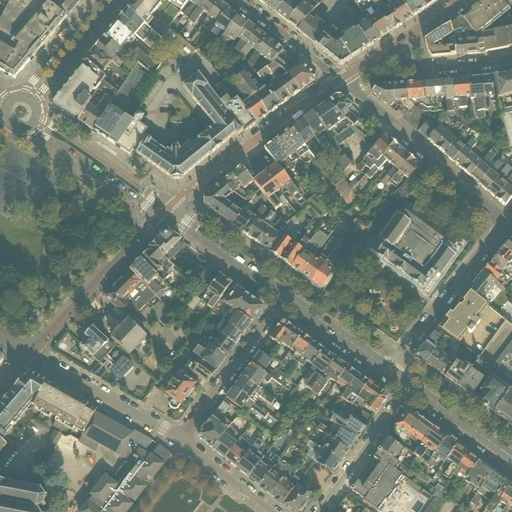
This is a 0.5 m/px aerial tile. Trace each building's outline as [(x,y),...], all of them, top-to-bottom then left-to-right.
[(0,0),(0,22),(11,2),(8,0),(0,0)] [(0,22),(0,71),(3,73),(15,79),(15,78),(21,71),(34,56),(41,48),(43,45),(50,37),(51,35),(52,35),(55,32),(67,17),(58,9),(57,10),(53,7),(53,6),(49,5),(42,0),(8,0),(11,2),(0,22)] [(67,17),(81,0),(80,0),(42,0),(49,5),(53,6),(53,7),(57,10),(58,9),(67,17)] [(169,28),(179,15),(180,14),(190,0),(135,0),(127,10),(154,33),(161,38),(189,61),(197,51),(169,28)] [(190,0),(180,14),(189,21),(205,0),(190,0)] [(194,26),(196,23),(204,13),(208,16),(219,2),(216,0),(205,0),(189,21),(185,26),(188,28),(191,24),(194,26)] [(271,0),(266,6),(276,13),(286,0),(271,0)] [(286,0),(276,13),(287,22),(305,0),(286,0)] [(314,11),(315,9),(319,4),(313,0),(305,0),(287,22),(297,31),(308,18),(309,16),(314,11)] [(357,0),(355,2),(361,11),(362,14),(380,40),(392,31),(371,0),(357,0)] [(371,0),(392,31),(403,24),(387,0),(371,0)] [(413,18),(400,0),(387,0),(403,24),(413,18)] [(400,0),(413,18),(437,1),(435,0),(400,0)] [(507,25),(511,20),(511,13),(509,10),(509,9),(501,0),(485,0),(476,8),(491,26),(498,50),(508,48),(504,28),(507,28),(507,25)] [(511,0),(501,0),(509,9),(511,7),(511,0)] [(208,16),(201,26),(206,29),(214,20),(218,23),(229,9),(219,2),(208,16)] [(485,53),(498,50),(491,26),(476,8),(463,19),(472,31),(478,40),(479,54),(485,53)] [(215,27),(221,32),(216,38),(220,40),(238,16),(229,9),(218,23),(215,27)] [(324,16),(315,9),(314,11),(309,16),(308,18),(297,31),(310,41),(315,45),(326,33),(328,31),(329,29),(323,24),(320,22),(324,16)] [(144,41),(149,36),(151,33),(153,34),(154,33),(127,10),(119,20),(136,35),(144,41)] [(370,47),(380,40),(362,14),(356,18),(357,20),(354,23),(353,23),(370,47)] [(248,23),(238,16),(220,40),(216,45),(215,47),(220,51),(230,38),(234,42),(237,38),(248,23)] [(456,31),(460,30),(462,34),(472,31),(463,19),(462,17),(460,17),(457,19),(456,21),(450,24),(452,32),(456,31)] [(127,49),(135,39),(133,37),(136,35),(119,20),(106,35),(121,48),(121,49),(125,52),(128,54),(130,52),(127,49)] [(346,33),(360,54),(370,47),(353,23),(354,23),(352,21),(342,28),(346,33)] [(240,54),(257,31),(248,23),(237,38),(242,41),(235,50),(240,54)] [(431,57),(443,56),(455,55),(454,40),(452,32),(450,24),(441,30),(425,40),(426,46),(428,52),(431,57)] [(336,43),(333,40),(337,35),(329,29),(328,31),(326,33),(315,45),(339,65),(343,65),(349,61),(351,59),(339,41),(336,43)] [(462,34),(460,30),(456,31),(452,32),(454,40),(455,55),(456,56),(466,55),(465,41),(462,34)] [(240,54),(243,56),(246,58),(252,49),(256,52),(267,38),(257,31),(240,54)] [(465,41),(466,55),(479,54),(478,40),(472,31),(462,34),(465,41)] [(339,41),(351,59),(360,54),(346,33),(342,35),(342,39),(339,41)] [(95,48),(119,68),(123,63),(119,59),(125,52),(121,49),(121,48),(106,35),(95,48)] [(275,44),(267,38),(256,52),(257,53),(248,64),(252,68),(261,56),(264,59),(275,44)] [(274,63),(283,51),(275,44),(264,59),(268,61),(261,70),(263,71),(268,68),(273,64),(274,63)] [(120,77),(125,72),(119,68),(95,48),(85,60),(102,74),(108,67),(120,77)] [(132,55),(150,71),(156,64),(137,48),(132,55)] [(315,76),(299,63),(283,51),(274,63),(280,68),(287,73),(301,91),(315,81),(315,76)] [(85,60),(52,99),(54,106),(78,121),(89,103),(104,81),(106,78),(102,74),(85,60)] [(275,78),(291,99),(301,91),(287,73),(281,78),(280,75),(278,77),(274,73),(280,68),(274,63),(273,64),(268,68),(275,78)] [(151,78),(135,68),(129,77),(118,93),(93,131),(108,141),(125,116),(151,78)] [(258,76),(262,82),(269,76),(270,76),(273,80),(271,81),(273,84),(268,88),(281,106),(291,99),(275,78),(268,68),(263,71),(263,72),(258,76)] [(246,72),(240,76),(240,77),(269,115),(271,113),(272,113),(281,106),(268,88),(267,89),(266,87),(258,92),(257,91),(258,88),(249,76),(246,72)] [(511,73),(493,76),(493,77),(497,98),(511,94),(511,73)] [(136,119),(136,120),(133,121),(125,116),(108,141),(126,153),(130,156),(133,151),(137,153),(136,154),(171,178),(171,179),(183,178),(183,177),(210,155),(222,145),(236,134),(237,136),(243,131),(224,106),(223,106),(200,76),(198,74),(196,76),(183,86),(193,98),(215,126),(198,140),(199,141),(193,145),(191,142),(180,150),(180,149),(178,145),(174,146),(172,149),(172,152),(167,149),(166,151),(147,138),(147,139),(143,136),(147,131),(143,128),(138,125),(139,122),(140,122),(141,121),(142,121),(142,120),(143,119),(143,118),(143,117),(142,117),(142,116),(141,115),(140,115),(139,115),(138,115),(137,116),(136,117),(136,118),(136,119)] [(494,97),(492,76),(481,77),(483,95),(485,117),(491,117),(489,98),(494,97)] [(257,124),(269,115),(240,77),(233,81),(245,97),(248,97),(249,99),(242,105),(257,124)] [(481,77),(469,78),(470,97),(470,99),(476,99),(478,119),(485,119),(485,117),(483,95),(481,77)] [(454,101),(456,101),(459,100),(459,109),(467,108),(466,97),(470,97),(469,78),(453,80),(454,101)] [(441,98),(446,98),(444,80),(434,81),(436,112),(442,112),(441,98)] [(447,111),(447,117),(453,116),(452,106),(451,104),(450,101),(454,101),(453,80),(444,80),(446,98),(447,111)] [(118,93),(112,88),(104,81),(89,103),(78,121),(93,131),(118,93)] [(222,88),(224,90),(228,87),(223,81),(219,84),(222,88)] [(431,112),(436,112),(434,81),(423,82),(425,100),(430,99),(431,112)] [(406,84),(408,101),(422,100),(422,102),(420,104),(421,104),(417,109),(422,112),(422,113),(431,112),(430,99),(425,100),(423,82),(406,84)] [(222,88),(219,84),(214,88),(217,92),(222,88)] [(407,101),(408,101),(406,84),(393,85),(394,102),(400,107),(395,113),(402,119),(409,110),(413,106),(407,101)] [(372,93),(395,113),(400,107),(394,102),(393,85),(377,86),(372,93)] [(228,87),(224,90),(228,95),(232,92),(228,87)] [(223,99),(228,95),(224,90),(219,94),(223,99)] [(351,115),(355,109),(340,96),(336,96),(327,103),(356,128),(360,123),(351,115)] [(245,133),(257,124),(238,99),(232,103),(228,98),(221,102),(224,106),(245,133)] [(343,144),(360,132),(356,128),(327,103),(313,113),(343,153),(347,150),(343,144)] [(402,119),(406,122),(417,109),(413,106),(409,110),(402,119)] [(417,109),(406,122),(410,126),(422,112),(417,109)] [(422,112),(410,126),(414,129),(426,116),(422,113),(422,112)] [(343,153),(313,113),(302,121),(315,139),(328,157),(333,165),(340,174),(341,175),(351,165),(346,158),(343,153)] [(426,116),(414,129),(418,133),(430,119),(426,116)] [(448,134),(453,127),(457,123),(447,117),(439,126),(440,126),(428,140),(436,148),(448,134)] [(430,119),(418,133),(428,140),(440,126),(439,126),(430,119)] [(315,139),(302,121),(292,128),(309,151),(316,161),(319,158),(318,156),(320,154),(311,142),(315,139)] [(436,148),(444,155),(456,141),(452,138),(463,126),(457,123),(453,127),(448,134),(436,148)] [(371,142),(381,132),(374,126),(365,136),(371,142)] [(309,151),(292,128),(283,135),(296,153),(300,158),(309,151)] [(444,155),(453,162),(465,148),(462,145),(469,137),(472,140),(473,139),(472,139),(477,133),(467,128),(456,141),(444,155)] [(283,135),(274,142),(291,165),(297,161),(293,156),(296,153),(283,135)] [(357,170),(360,173),(365,166),(370,170),(394,143),(391,140),(385,136),(376,146),(370,152),(364,160),(357,167),(357,170)] [(473,139),(472,140),(465,148),(453,162),(461,170),(473,156),(473,155),(479,148),(475,145),(477,143),(473,139)] [(291,165),(274,142),(265,149),(277,165),(282,172),(286,168),(289,170),(291,172),(294,169),(291,165)] [(370,179),(379,170),(386,161),(390,164),(402,150),(394,143),(370,170),(365,175),(370,179)] [(470,177),(478,185),(496,164),(492,161),(498,153),(497,152),(502,146),(497,144),(481,163),(482,163),(470,177)] [(473,156),(461,170),(470,177),(482,163),(481,163),(478,160),(485,151),(480,147),(479,148),(473,155),(473,156)] [(389,182),(411,157),(402,150),(390,164),(394,168),(381,183),(385,187),(389,182)] [(496,164),(478,185),(487,192),(499,178),(498,177),(507,165),(510,163),(502,156),(496,164)] [(389,182),(392,185),(396,188),(402,181),(401,180),(404,177),(408,180),(420,165),(414,161),(411,157),(389,182)] [(487,192),(495,199),(507,185),(505,184),(505,183),(511,174),(511,170),(511,169),(511,163),(510,162),(510,163),(507,165),(498,177),(499,178),(487,192)] [(265,174),(282,195),(287,191),(292,197),(298,193),(282,172),(277,165),(265,174)] [(403,203),(429,174),(420,165),(408,180),(376,216),(367,227),(363,232),(357,240),(362,244),(372,233),(373,234),(401,202),(403,203)] [(235,172),(232,175),(242,187),(241,187),(245,191),(246,190),(245,189),(253,182),(242,167),(235,172)] [(265,174),(254,183),(262,193),(267,199),(271,204),(275,210),(281,206),(277,199),(282,195),(265,174)] [(335,187),(344,180),(341,175),(340,174),(330,181),(335,187)] [(359,174),(349,186),(344,180),(335,187),(344,200),(352,191),(364,177),(359,174)] [(232,175),(222,183),(232,195),(234,193),(246,202),(248,199),(246,197),(247,197),(242,191),(239,189),(241,187),(242,187),(232,175)] [(507,185),(495,199),(504,207),(511,197),(511,175),(505,184),(507,185)] [(204,197),(204,206),(218,215),(233,226),(242,213),(227,202),(226,202),(226,199),(232,195),(222,183),(204,197)] [(262,193),(259,198),(255,195),(251,200),(242,213),(233,226),(243,233),(254,217),(248,213),(249,211),(251,212),(254,208),(258,211),(267,199),(262,193)] [(312,210),(321,218),(329,212),(316,194),(306,202),(312,210)] [(271,213),(267,210),(271,204),(267,199),(258,211),(254,217),(243,233),(252,240),(263,224),(271,213)] [(427,292),(433,284),(436,280),(436,281),(454,257),(453,256),(462,245),(457,241),(458,241),(411,207),(406,204),(397,217),(396,216),(380,239),(380,240),(371,252),(376,255),(422,289),(423,289),(427,292)] [(263,224),(252,240),(261,246),(272,231),(272,230),(268,228),(276,217),(271,213),(263,224)] [(271,253),(281,261),(297,239),(300,235),(292,228),(298,221),(295,217),(286,224),(286,225),(289,228),(271,253)] [(353,224),(363,232),(367,227),(357,219),(353,224)] [(280,220),(272,230),(272,231),(261,246),(271,253),(289,228),(286,225),(286,224),(280,220)] [(157,240),(150,248),(152,249),(157,255),(159,253),(169,263),(169,262),(188,245),(181,240),(174,234),(172,236),(167,230),(165,230),(160,235),(160,237),(161,237),(158,240),(157,240)] [(301,275),(315,256),(329,237),(324,233),(318,241),(313,238),(310,242),(291,268),(301,275)] [(297,239),(281,261),(291,268),(310,242),(300,235),(297,239)] [(330,256),(339,243),(332,238),(318,259),(315,256),(301,275),(311,282),(330,256)] [(511,257),(511,244),(508,241),(502,249),(511,257)] [(145,252),(141,257),(142,258),(141,259),(163,282),(170,276),(169,274),(174,266),(169,262),(169,263),(159,253),(157,255),(152,249),(148,253),(147,252),(146,254),(145,252)] [(511,269),(511,257),(502,249),(496,256),(511,269)] [(330,256),(311,282),(322,290),(341,263),(330,256)] [(506,273),(511,277),(511,278),(510,280),(511,281),(511,269),(496,256),(490,264),(503,274),(505,271),(506,273)] [(164,283),(163,282),(141,259),(139,260),(138,260),(136,260),(134,262),(134,264),(134,265),(133,266),(133,267),(130,270),(155,295),(158,299),(161,296),(160,294),(162,292),(158,288),(164,283)] [(504,288),(506,286),(510,281),(502,274),(503,274),(490,264),(483,272),(496,282),(504,288)] [(104,296),(121,313),(126,308),(134,316),(155,295),(130,270),(104,296)] [(503,289),(504,288),(496,282),(483,272),(476,281),(490,292),(494,286),(501,292),(503,289)] [(231,284),(219,275),(204,295),(212,300),(207,306),(212,310),(217,304),(220,300),(231,284)] [(482,302),(490,292),(476,281),(468,291),(480,300),(482,302)] [(261,305),(249,297),(237,288),(225,305),(231,309),(233,311),(234,310),(238,313),(251,323),(262,308),(261,305)] [(482,302),(480,300),(468,291),(438,328),(459,343),(468,332),(471,334),(475,329),(480,322),(478,320),(488,307),(482,302)] [(195,296),(188,307),(193,311),(201,300),(195,296)] [(31,304),(24,311),(32,318),(38,311),(31,304)] [(227,324),(243,335),(251,323),(238,313),(234,310),(233,311),(231,309),(222,322),(225,324),(226,322),(227,324)] [(129,320),(122,327),(111,338),(130,356),(136,349),(137,350),(141,346),(140,345),(147,337),(140,330),(129,320)] [(235,345),(243,335),(227,324),(226,322),(225,324),(222,322),(221,321),(215,329),(219,332),(218,333),(220,335),(235,345)] [(282,345),(294,329),(285,322),(281,323),(271,337),(282,345)] [(82,348),(93,358),(99,364),(90,373),(94,376),(103,367),(108,362),(111,359),(108,356),(115,348),(93,327),(91,330),(90,328),(88,328),(85,331),(86,333),(87,334),(85,336),(87,338),(80,345),(83,348),(82,348)] [(282,345),(290,351),(291,351),(302,335),(294,329),(282,345)] [(434,333),(416,355),(417,358),(425,364),(436,350),(437,348),(434,346),(440,338),(443,340),(445,336),(439,332),(437,335),(434,333)] [(226,358),(235,345),(220,335),(211,347),(226,358)] [(291,361),(292,360),(298,364),(313,342),(302,335),(291,351),(290,351),(286,358),(291,361)] [(271,337),(266,344),(277,352),(282,345),(271,337)] [(493,413),(510,389),(509,389),(511,384),(511,380),(498,370),(497,371),(497,370),(509,354),(511,356),(511,341),(506,350),(492,368),(490,371),(489,371),(484,378),(488,381),(481,392),(484,394),(478,402),(493,413)] [(216,371),(226,358),(211,347),(204,342),(198,350),(196,349),(192,355),(194,356),(194,355),(216,371)] [(298,364),(303,367),(308,371),(323,350),(313,342),(298,364)] [(272,359),(277,352),(266,344),(261,351),(272,359)] [(304,394),(306,395),(308,397),(335,359),(323,350),(308,371),(313,376),(305,387),(308,389),(304,394)] [(435,371),(445,357),(436,350),(425,364),(435,371)] [(271,361),(259,353),(252,364),(272,378),(272,379),(274,381),(282,386),(288,377),(275,369),(273,372),(267,368),(271,361)] [(185,368),(207,383),(216,371),(194,355),(194,356),(185,368)] [(455,364),(445,357),(435,371),(445,378),(455,364)] [(117,364),(111,359),(108,362),(114,367),(114,368),(117,373),(123,377),(133,367),(129,361),(123,358),(117,364)] [(472,368),(458,388),(470,397),(484,378),(489,371),(488,370),(489,369),(485,366),(484,366),(481,367),(485,362),(480,358),(472,368)] [(336,384),(348,367),(335,359),(308,397),(310,398),(314,394),(318,396),(326,385),(326,383),(329,379),(336,384)] [(194,386),(195,385),(181,374),(185,368),(174,360),(170,366),(180,374),(175,382),(171,379),(167,385),(170,387),(164,396),(171,401),(170,404),(170,407),(174,409),(177,409),(190,391),(192,390),(193,389),(193,388),(194,386)] [(472,368),(466,364),(463,367),(457,362),(455,364),(445,378),(458,388),(472,368)] [(252,364),(243,376),(259,387),(258,387),(263,391),(268,384),(272,379),(272,378),(252,364)] [(358,375),(348,367),(336,384),(341,388),(337,393),(343,396),(358,375)] [(0,452),(7,445),(6,445),(2,441),(19,420),(32,405),(33,406),(33,405),(47,381),(31,373),(27,373),(0,404),(0,452)] [(369,383),(358,375),(343,396),(340,399),(343,401),(344,400),(352,405),(352,406),(354,403),(357,399),(369,383)] [(259,387),(243,376),(234,388),(254,403),(259,396),(271,406),(275,400),(263,391),(258,387),(259,387)] [(97,409),(70,394),(47,381),(33,405),(56,418),(54,421),(55,422),(52,426),(61,431),(64,426),(72,431),(74,428),(83,433),(97,409)] [(366,405),(377,389),(369,383),(357,399),(366,405)] [(511,386),(510,389),(493,413),(511,426),(511,386)] [(261,415),(263,413),(265,410),(254,403),(234,388),(233,389),(226,398),(241,410),(242,409),(248,414),(252,410),(255,412),(256,411),(261,415)] [(386,395),(377,389),(366,405),(364,407),(375,415),(387,399),(386,395)] [(230,407),(223,402),(199,434),(199,438),(213,449),(227,430),(231,424),(222,418),(230,407)] [(352,405),(349,409),(356,414),(359,411),(356,409),(358,406),(354,403),(352,406),(352,405)] [(80,511),(127,511),(132,505),(128,502),(131,498),(135,502),(146,488),(141,485),(148,476),(153,479),(163,466),(166,469),(175,458),(159,446),(151,456),(146,453),(153,441),(134,430),(132,434),(106,419),(108,416),(97,409),(83,433),(78,442),(96,452),(100,445),(131,463),(133,464),(128,471),(126,469),(126,468),(125,468),(120,474),(121,475),(121,474),(124,476),(117,485),(106,476),(91,495),(93,497),(89,502),(80,511)] [(365,428),(369,423),(359,416),(356,414),(349,409),(345,414),(350,418),(365,428)] [(363,410),(359,416),(369,423),(373,418),(363,410)] [(285,414),(280,411),(275,418),(280,421),(285,414)] [(406,413),(389,437),(396,442),(401,445),(407,437),(420,446),(421,447),(434,429),(410,412),(406,413)] [(345,415),(341,420),(335,416),(330,421),(336,426),(337,425),(357,440),(365,428),(350,418),(345,414),(345,415)] [(224,459),(236,443),(235,442),(237,438),(232,433),(239,423),(235,419),(231,424),(227,430),(213,449),(216,452),(224,459)] [(317,429),(319,431),(327,436),(349,451),(357,440),(337,425),(336,426),(332,431),(321,423),(317,429)] [(285,428),(279,424),(276,429),(282,433),(285,428)] [(431,459),(447,438),(434,429),(421,447),(420,446),(414,455),(421,460),(425,454),(431,459)] [(55,431),(54,433),(48,443),(55,447),(62,435),(55,431)] [(340,463),(349,451),(327,436),(323,441),(328,445),(324,450),(324,451),(340,463)] [(252,447),(240,438),(236,443),(224,459),(230,464),(230,463),(237,468),(252,447)] [(388,438),(379,450),(397,462),(401,456),(398,454),(402,449),(388,438)] [(448,459),(457,446),(447,438),(431,459),(426,465),(431,468),(433,466),(439,470),(442,465),(443,465),(448,459)] [(263,443),(258,439),(252,447),(237,468),(248,478),(261,462),(258,460),(262,456),(257,452),(263,443)] [(317,463),(332,474),(340,463),(324,451),(324,450),(315,444),(311,449),(317,453),(312,459),(317,463)] [(443,465),(448,469),(443,476),(449,480),(453,475),(468,454),(457,446),(448,459),(443,465)] [(402,476),(395,471),(400,464),(397,462),(395,461),(379,450),(373,458),(378,462),(375,466),(377,468),(372,475),(368,481),(360,476),(350,489),(364,499),(363,501),(378,511),(386,500),(387,501),(395,491),(396,489),(394,487),(402,476)] [(479,461),(468,454),(453,475),(457,478),(456,478),(459,481),(462,478),(465,480),(479,461)] [(261,462),(248,478),(260,487),(276,466),(275,465),(280,459),(275,455),(271,461),(265,457),(261,462)] [(493,472),(479,461),(465,480),(465,481),(475,488),(473,490),(477,493),(478,494),(493,472)] [(282,470),(276,466),(260,487),(272,496),(292,468),(287,464),(282,470)] [(297,472),(292,468),(272,496),(283,506),(295,488),(299,483),(292,478),(297,472)] [(491,503),(506,481),(493,472),(478,494),(477,493),(470,503),(475,507),(480,499),(480,498),(479,497),(480,495),(490,503),(491,503)] [(0,511),(39,511),(38,510),(39,509),(43,506),(45,507),(46,505),(44,504),(45,498),(48,497),(47,495),(43,496),(41,490),(43,488),(41,487),(39,489),(34,488),(34,486),(32,485),(32,488),(27,487),(28,484),(25,484),(25,486),(18,485),(19,483),(16,482),(16,485),(11,484),(12,482),(10,481),(8,483),(1,482),(1,478),(0,478),(0,511)] [(431,500),(434,495),(410,481),(407,485),(431,500)] [(507,505),(511,498),(511,485),(506,481),(491,503),(490,503),(484,511),(485,511),(493,511),(497,508),(502,511),(507,505)] [(306,502),(312,493),(306,488),(302,493),(295,488),(283,506),(291,511),(298,511),(300,510),(302,510),(306,505),(305,503),(306,502)] [(449,499),(452,495),(443,488),(440,492),(449,499)] [(439,492),(435,497),(445,504),(449,499),(440,492),(439,492)] [(445,504),(435,497),(432,502),(442,509),(445,504)] [(439,511),(442,509),(432,502),(428,507),(435,511),(439,511)]
